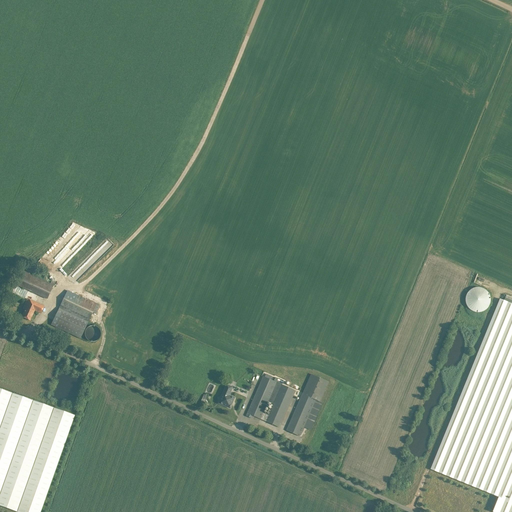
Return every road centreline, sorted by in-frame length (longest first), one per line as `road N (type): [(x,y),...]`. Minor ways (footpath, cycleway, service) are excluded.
road 1 (unclassified): [(414,511),(27,335)]
road 2 (track): [(63,285),(83,284),(164,200),(209,126),(262,0)]
road 3 (track): [(429,254),(339,477)]
